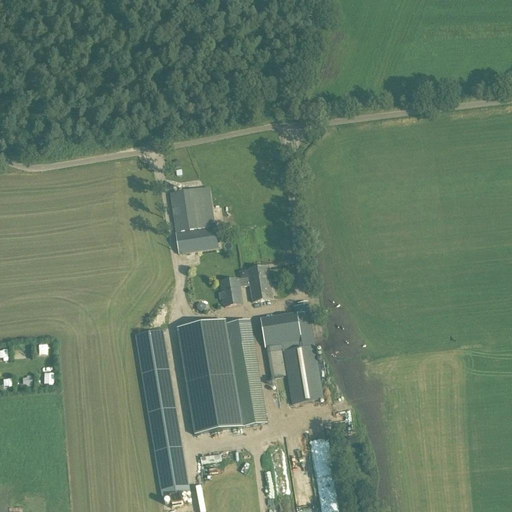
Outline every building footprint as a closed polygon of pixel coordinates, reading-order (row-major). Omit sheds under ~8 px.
[(219,250),(215,229),(209,190),(196,192),(170,196),(177,235),(176,235),(179,256),(219,250)] [(268,269),(247,272),(249,280),(238,281),(240,289),(250,287),(253,304),(273,301),(268,269)] [(238,281),(221,284),(225,309),(242,306),(238,281)] [(201,313),(204,313),(206,310),(205,307),(202,304),(198,305),(196,307),(197,311),(201,313)] [(300,315),(260,322),(265,349),(267,349),(272,380),(286,378),(282,354),(283,354),(292,408),(324,402),(308,305),(298,307),(300,315)] [(177,331),(195,436),(235,430),(230,401),(239,400),(230,350),(253,346),(250,323),(226,327),(226,323),(177,331)] [(162,499),(190,494),(163,333),(136,337),(162,499)] [(267,424),(253,346),(230,350),(239,400),(230,401),(235,430),(244,428),(267,424)]
